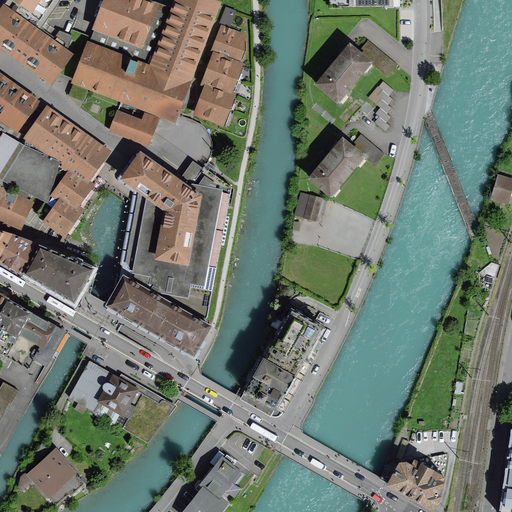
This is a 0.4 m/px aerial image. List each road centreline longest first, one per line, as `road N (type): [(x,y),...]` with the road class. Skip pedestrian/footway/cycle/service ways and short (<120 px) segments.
road 1 (residential): [(419,0),(415,104),(392,191),(342,319),(280,436)]
road 2 (secondary): [(0,276),(240,413)]
road 3 (residential): [(488,511),(511,373)]
road 4 (residential): [(240,413),(155,511)]
